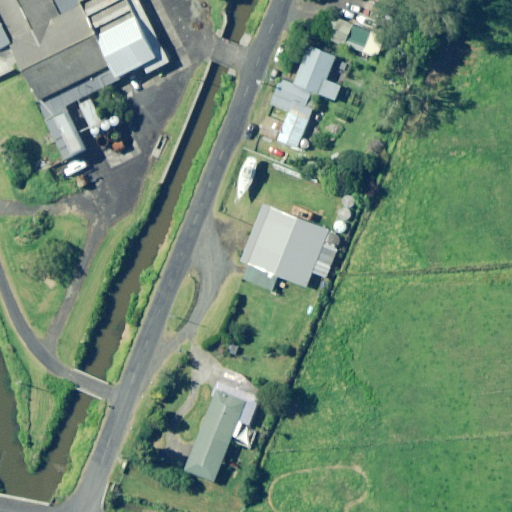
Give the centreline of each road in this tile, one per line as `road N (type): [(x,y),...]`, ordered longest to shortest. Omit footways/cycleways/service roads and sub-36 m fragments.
road 1 (tertiary): [(287,0),(125,399)]
road 2 (unclassified): [(125,399),(39,367),(19,346),(0,303)]
road 3 (tertiary): [(125,399),(75,511)]
